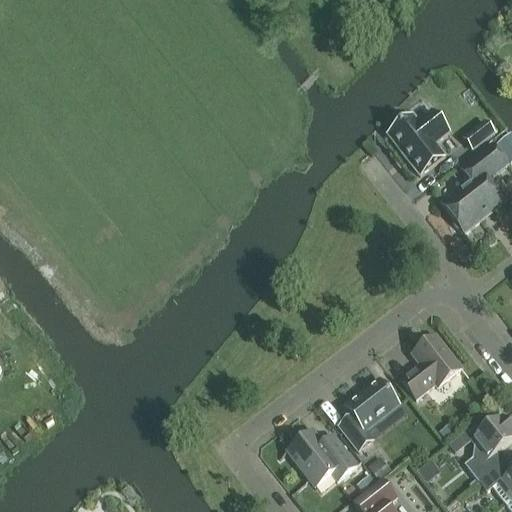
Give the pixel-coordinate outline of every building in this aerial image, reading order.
[(414,118),(388,138),(420,179),(446,159),(436,147),(450,136),(433,114),(419,125),(414,118)] [(486,125),(465,142),(474,153),(495,136),(486,125)] [(511,135),(496,147),(511,166),(511,165),(511,135)] [(442,207),(453,222),(453,226),(455,230),(458,232),(462,233),(465,237),(505,206),(488,185),(509,168),(493,148),(461,172),(471,184),(442,207)] [(436,339),(412,358),(421,369),(402,385),(417,403),(437,388),(439,391),(462,373),(436,339)] [(380,383),(346,410),(353,420),(340,430),(360,455),(374,444),(366,435),(400,408),(380,383)] [(481,455),(478,458),(465,468),(479,486),(505,466),(497,456),(511,445),(511,430),(503,419),(471,443),(481,455)] [(453,425),(440,435),(447,444),(460,434),(453,425)] [(324,448),(313,435),(288,455),(316,490),(332,478),(338,485),(358,469),(335,439),(324,448)] [(380,459),(368,469),(379,483),(391,473),(380,459)] [(432,463),(418,474),(428,486),(442,476),(432,463)] [(511,474),(505,466),(479,486),(487,496),(494,491),(507,508),(511,503),(511,474)] [(369,480),(357,489),(364,498),(376,489),(369,480)] [(382,484),(354,506),(358,511),(389,511),(388,510),(397,503),(382,484)]
